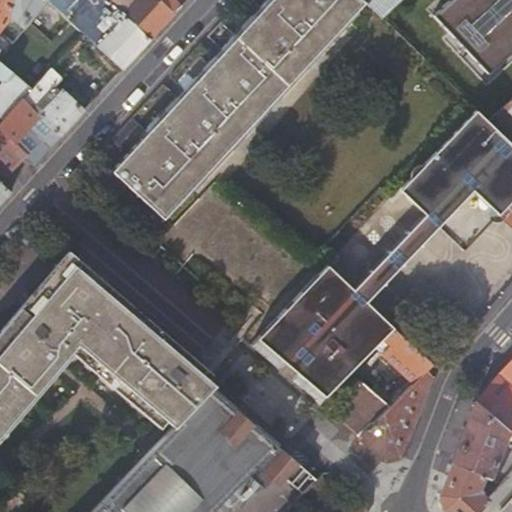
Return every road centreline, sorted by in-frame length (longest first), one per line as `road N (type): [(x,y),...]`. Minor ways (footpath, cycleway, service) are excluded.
road 1 (residential): [(220,0),(0,229)]
road 2 (residential): [(405,509),(456,378),(511,322)]
